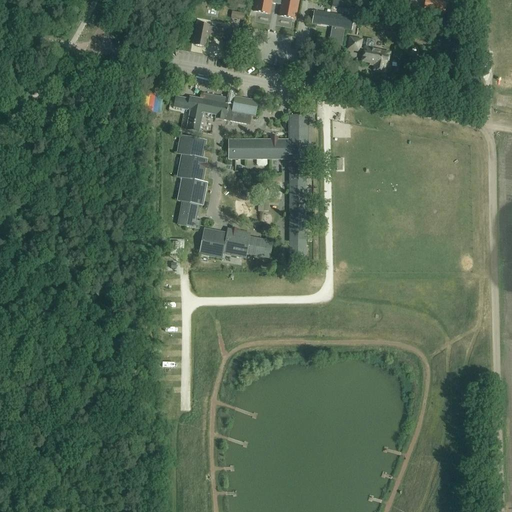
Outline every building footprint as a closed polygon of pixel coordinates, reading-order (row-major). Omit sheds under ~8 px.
[(255,0),(254,12),(269,15),(271,4),(281,6),(279,17),(295,19),(298,0),(255,0)] [(234,1),(233,7),(246,9),(247,3),(234,1)] [(329,43),(341,46),(344,29),(351,30),(353,18),(314,11),(314,12),(312,11),(311,18),(313,18),(312,23),(332,27),(329,43)] [(198,24),(194,44),(196,44),(196,46),(203,48),(204,46),(206,46),(206,44),(209,45),(210,41),(207,40),(208,36),(225,40),(223,51),(235,54),(239,32),(228,30),(227,31),(209,28),(210,27),(198,24)] [(387,67),(390,53),(364,48),(364,49),(360,48),(361,40),(349,38),(347,49),(359,52),(359,51),(363,52),(361,62),(374,64),(373,70),(384,73),(385,66),(387,67)] [(228,91),(227,99),(204,94),(203,100),(189,98),(189,100),(175,97),(173,107),(190,110),(187,130),(198,132),(202,112),(216,115),(215,118),(249,125),(251,116),(255,117),(258,102),(234,97),(235,93),(234,90),(231,89),(228,91)] [(289,159),(289,162),(307,162),(307,116),(289,116),(289,141),(228,140),(228,159),(289,159)] [(182,155),(202,159),(205,141),(181,136),(177,154),(182,155)] [(202,182),(206,160),(202,159),(182,155),(177,178),(182,179),(202,182)] [(305,263),(305,252),(309,252),(309,248),(305,248),(305,169),(289,169),(290,263),(305,263)] [(202,206),(206,183),(202,182),(182,179),(178,201),(182,202),(198,205),(202,206)] [(196,217),(198,205),(182,202),(180,214),(196,217)] [(195,221),(196,217),(180,214),(178,225),(197,229),(199,222),(195,221)] [(222,254),(226,234),(204,230),(199,254),(222,258),(223,254),(222,254)] [(250,238),(250,234),(227,230),(226,234),(222,254),(223,254),(245,258),(246,254),(249,238),(250,238)] [(269,258),(273,239),(266,237),(265,241),(261,240),(258,256),(269,258)] [(258,256),(261,240),(250,238),(249,238),(246,254),(258,256)]
